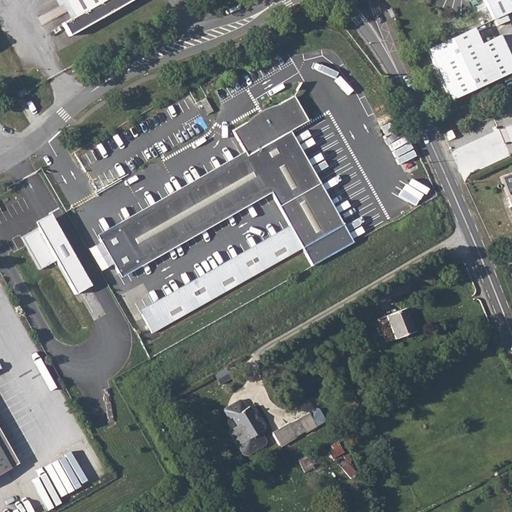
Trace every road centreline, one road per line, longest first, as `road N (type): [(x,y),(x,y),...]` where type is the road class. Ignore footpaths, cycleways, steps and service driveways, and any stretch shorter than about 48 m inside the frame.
road 1 (secondary): [(511,332),(362,0)]
road 2 (residential): [(281,0),(113,78),(0,162)]
